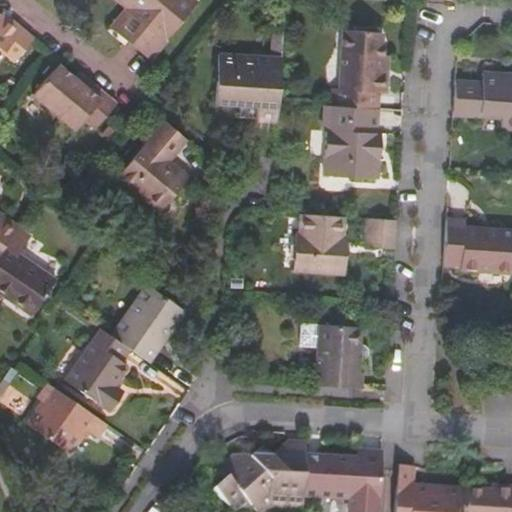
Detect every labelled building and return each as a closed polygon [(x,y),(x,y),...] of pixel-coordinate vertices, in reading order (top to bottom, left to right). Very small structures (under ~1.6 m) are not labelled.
[(128,42),(149,60),(197,3),(192,0),(118,0),(127,8),(144,23),(128,42)] [(127,8),(111,28),(128,42),(144,23),(127,8)] [(0,58),(6,52),(15,60),(33,39),(9,20),(6,23),(0,17),(0,58)] [(333,90),(332,106),(375,110),(376,94),(383,94),(385,76),(378,75),(379,56),(381,36),(343,33),(339,91),(333,90)] [(378,75),(385,76),(386,57),(379,56),(378,75)] [(268,89),(270,60),(216,57),(213,104),(238,106),(238,118),(254,120),(254,123),(276,124),(277,103),(278,90),(268,89)] [(278,90),(280,61),(270,60),(268,89),(278,90)] [(34,94),(75,129),(84,119),(95,128),(115,105),(91,83),(86,89),(58,65),(34,94)] [(480,83),(455,81),(452,115),(501,118),(501,129),(511,129),(511,75),(481,73),(480,83)] [(376,135),(377,110),(375,110),(332,106),(325,106),(323,133),(327,133),(323,177),(377,180),(379,135),(376,135)] [(185,141),(162,122),(116,177),(159,213),(184,183),(164,166),(185,141)] [(0,250),(5,243),(17,226),(0,214),(0,250)] [(343,217),(299,214),(298,237),(294,237),(291,271),(343,275),(345,252),(340,252),(341,238),(343,217)] [(393,251),(395,221),(366,219),(365,249),(393,251)] [(446,220),(442,266),(457,267),(457,271),(511,274),(511,268),(511,231),(464,229),(464,221),(446,220)] [(0,250),(0,292),(30,314),(55,279),(5,243),(0,250)] [(146,285),(110,337),(125,348),(146,362),(181,310),(146,285)] [(300,345),(317,346),(318,325),(301,325),(300,345)] [(317,346),(314,386),(358,389),(359,372),(355,372),(358,327),(318,325),(317,346)] [(110,337),(99,329),(62,380),(101,408),(113,391),(109,388),(116,377),(125,364),(118,360),(125,348),(110,337)] [(109,388),(113,391),(121,380),(116,377),(109,388)] [(103,424),(44,383),(35,398),(39,401),(25,423),(67,452),(79,434),(83,428),(87,432),(94,437),(103,424)] [(83,428),(79,434),(83,438),(87,432),(83,428)] [(303,457),(304,446),(287,444),(286,460),(269,459),(261,447),(249,457),(235,456),(216,472),(222,480),(211,489),(230,511),(238,511),(246,506),(301,508),(301,497),(303,457)] [(374,511),(378,453),(355,451),(355,459),(303,457),(301,497),(347,499),(346,511),(374,511)] [(394,466),(391,511),(459,511),(461,490),(443,489),(442,492),(409,489),(410,467),(394,466)] [(461,490),(459,511),(511,511),(511,488),(510,488),(509,494),(488,492),(461,490)]
